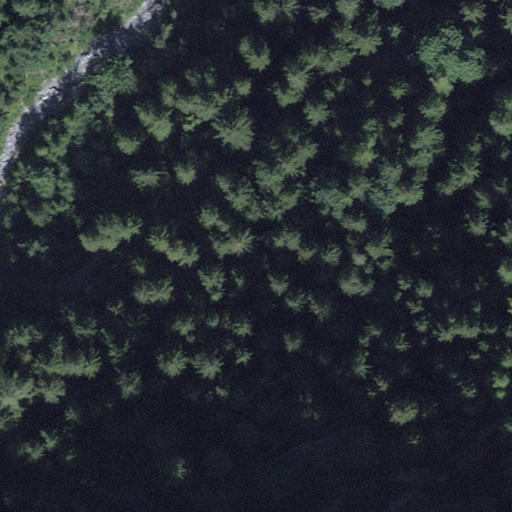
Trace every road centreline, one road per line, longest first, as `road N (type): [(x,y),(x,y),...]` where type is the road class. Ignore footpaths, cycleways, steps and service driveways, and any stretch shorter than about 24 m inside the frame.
road 1 (track): [(511,36),(320,71),(85,265),(82,279)]
road 2 (track): [(0,468),(98,492),(191,492),(252,481),(324,449),(298,511)]
road 3 (track): [(82,279),(185,271),(185,282),(117,368),(0,439)]
road 4 (track): [(320,511),(400,475),(417,476),(392,511)]
